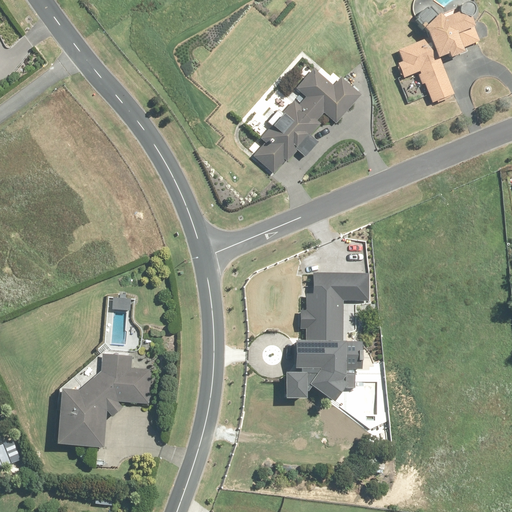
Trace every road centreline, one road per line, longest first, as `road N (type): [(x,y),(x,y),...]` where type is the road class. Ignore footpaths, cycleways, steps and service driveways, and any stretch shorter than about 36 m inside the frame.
road 1 (residential): [(204,258),(511,129)]
road 2 (tertiary): [(48,0),(153,142),(204,258)]
road 3 (tertiary): [(204,258),(216,397),(182,511)]
